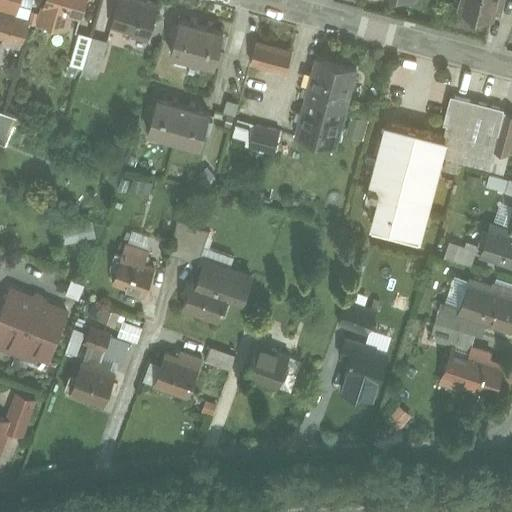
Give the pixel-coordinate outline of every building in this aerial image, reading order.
[(18,0),(0,0),(0,11),(15,15),(18,0)] [(84,0),(43,0),(37,20),(66,29),(70,15),(79,18),(84,0)] [(161,1),(158,0),(118,0),(112,26),(151,37),(161,1)] [(460,0),(458,8),(500,20),(505,0),(460,0)] [(15,15),(0,11),(0,41),(20,46),(28,19),(15,15)] [(224,28),(180,15),(170,52),(214,64),(224,28)] [(90,33),(76,29),(66,68),(79,72),(90,33)] [(90,33),(79,72),(97,77),(108,38),(90,33)] [(294,49),(257,38),(249,64),(286,75),(294,49)] [(357,65),(316,54),(295,136),(335,146),(357,65)] [(511,111),(451,95),(441,132),(449,134),(441,165),(456,174),(459,162),(505,173),(511,143),(511,111)] [(210,111),(157,96),(146,134),(175,142),(200,149),(210,111)] [(238,102),(227,98),(222,110),(234,114),(238,102)] [(16,116),(0,110),(0,144),(4,147),(16,116)] [(351,134),(364,138),(369,121),(356,116),(351,134)] [(441,132),(384,117),(365,191),(377,194),(369,225),(421,238),(429,209),(441,165),(449,134),(441,132)] [(249,146),(254,125),(238,118),(232,139),(249,146)] [(281,128),(256,121),(254,125),(249,146),(274,153),(281,128)] [(216,178),(206,167),(197,174),(206,186),(216,178)] [(511,178),(490,173),(487,185),(511,192),(511,178)] [(153,183),(132,178),(130,189),(150,193),(153,183)] [(201,253),(204,244),(209,229),(179,218),(172,253),(197,262),(201,253)] [(94,220),(65,227),(69,243),(98,236),(94,220)] [(511,264),(511,230),(488,224),(482,245),(481,251),(480,255),(511,264)] [(131,228),(122,252),(144,260),(153,237),(131,228)] [(449,239),(444,255),(472,263),(476,249),(481,251),(482,245),(466,239),(464,244),(449,239)] [(205,254),(229,263),(233,255),(204,244),(201,253),(205,254)] [(112,268),(115,269),(122,252),(114,249),(109,261),(112,268)] [(144,260),(122,252),(115,269),(113,275),(122,279),(120,284),(144,293),(155,264),(144,260)] [(197,276),(196,280),(228,292),(246,299),(255,273),(229,263),(205,254),(197,276)] [(495,273),(494,280),(469,273),(459,307),(458,311),(485,319),(511,328),(511,285),(508,284),(510,278),(495,273)] [(193,274),(181,307),(218,320),(228,292),(196,280),(197,276),(193,274)] [(85,283),(71,278),(66,293),(79,298),(85,283)] [(10,283),(0,309),(0,344),(49,363),(71,306),(10,283)] [(351,299),(364,303),(368,294),(354,289),(351,299)] [(481,335),(485,319),(458,311),(459,307),(449,298),(442,296),(435,321),(474,333),(481,335)] [(347,297),(337,322),(368,333),(377,308),(364,303),(351,299),(347,297)] [(106,307),(102,319),(117,324),(121,312),(106,307)] [(121,336),(140,342),(145,324),(126,319),(121,336)] [(472,343),(474,333),(435,321),(430,337),(452,344),(490,356),(492,349),(472,343)] [(89,326),(83,343),(103,350),(109,333),(89,326)] [(130,341),(109,333),(103,350),(100,357),(121,365),(130,341)] [(350,358),(340,388),(373,399),(389,349),(346,335),(339,355),(350,358)] [(100,357),(103,350),(83,343),(77,359),(82,361),(83,357),(98,362),(100,357)] [(292,355),(258,343),(246,377),(280,389),(281,387),(292,355)] [(490,356),(452,344),(440,382),(492,398),(506,361),(490,356)] [(234,354),(211,345),(205,360),(228,368),(234,354)] [(161,364),(154,384),(188,397),(201,363),(167,350),(161,364)] [(292,355),(281,387),(293,391),(304,359),(292,355)] [(72,365),(63,390),(102,405),(116,369),(98,362),(83,357),(82,361),(79,368),(72,365)] [(154,384),(161,364),(150,360),(143,380),(154,384)] [(36,397),(16,390),(6,414),(12,416),(7,429),(23,434),(36,397)] [(403,419),(417,404),(403,392),(390,407),(403,419)] [(217,403),(206,399),(201,410),(213,415),(217,403)] [(6,414),(0,411),(0,448),(7,429),(12,416),(6,414)]
